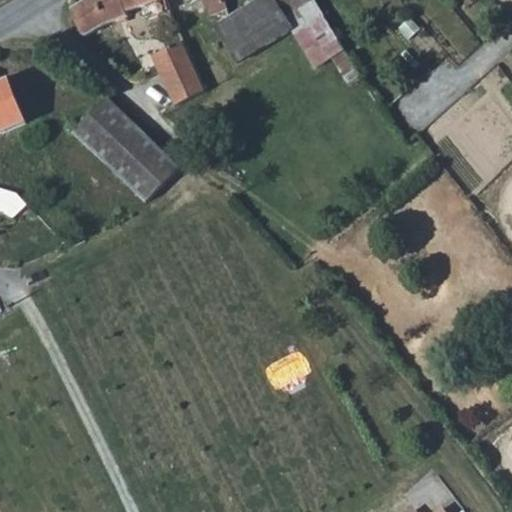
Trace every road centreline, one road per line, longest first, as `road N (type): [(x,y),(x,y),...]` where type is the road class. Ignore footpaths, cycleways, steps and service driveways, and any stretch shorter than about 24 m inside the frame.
road 1 (unknown): [(0,282),(200,176),(42,0)]
road 2 (residential): [(511,36),(401,119)]
